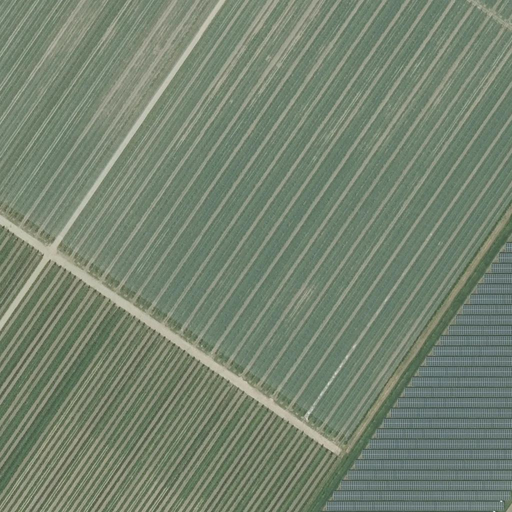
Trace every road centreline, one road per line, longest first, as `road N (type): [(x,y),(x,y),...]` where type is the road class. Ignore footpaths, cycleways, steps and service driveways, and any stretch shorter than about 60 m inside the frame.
road 1 (track): [(0,221),(339,453)]
road 2 (track): [(222,0),(0,324)]
